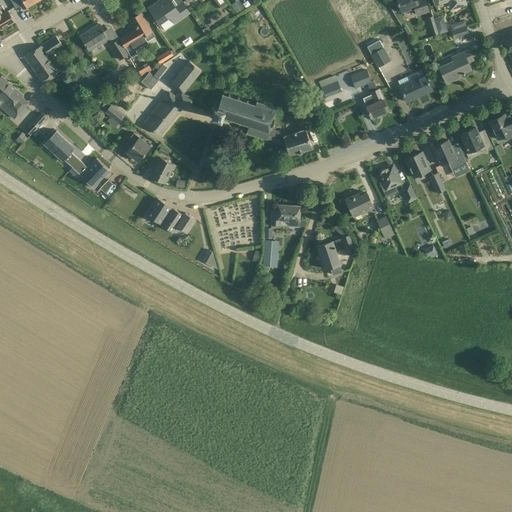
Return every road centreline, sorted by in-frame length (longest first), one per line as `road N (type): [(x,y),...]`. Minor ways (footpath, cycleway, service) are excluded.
road 1 (tertiary): [(0,176),(269,332),(395,379),(511,410)]
road 2 (residential): [(318,168),(210,196),(162,192),(93,143),(3,49)]
road 3 (residential): [(318,168),(509,84)]
